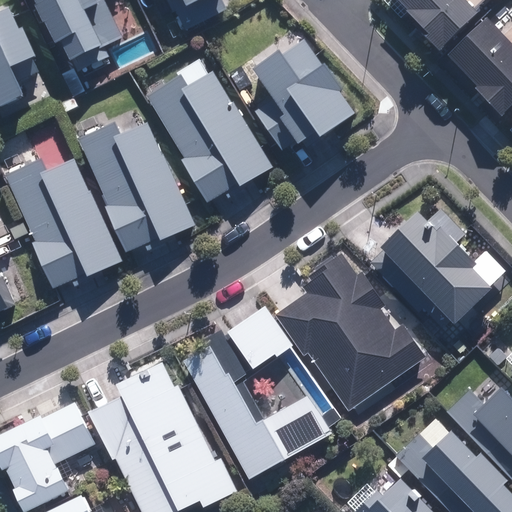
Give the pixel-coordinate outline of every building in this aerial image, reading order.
[(33,0),(58,51),(64,48),(73,68),(76,67),(88,61),(88,62),(88,64),(89,65),(89,67),(90,68),(91,69),(92,70),(93,71),(94,72),(95,73),(97,73),(98,74),(99,74),(101,74),(102,74),(104,73),(105,73),(106,72),(108,72),(109,71),(110,70),(111,68),(111,67),(112,66),(112,65),(113,63),(113,62),(113,60),(112,59),(112,57),(111,56),(111,55),(110,54),(109,53),(108,52),(125,43),(105,0),(104,0),(33,0)] [(184,0),(189,11),(216,0),(184,0)] [(388,0),(429,41),(426,44),(440,59),(480,20),(474,15),(488,0),(492,0),(497,4),(500,0),(388,0)] [(0,114),(28,103),(16,76),(15,73),(41,62),(27,30),(22,32),(14,13),(0,18),(0,114)] [(474,93),(502,120),(511,109),(511,25),(502,35),(488,22),(449,62),(477,89),(474,93)] [(272,104),(256,114),(281,154),(296,145),(299,150),(317,139),(322,147),(358,120),(307,41),(253,75),(272,104)] [(60,106),(66,117),(82,110),(77,99),(88,94),(76,70),(74,71),(63,76),(74,99),(60,106)] [(182,77),(148,97),(186,162),(182,165),(207,207),(239,188),(242,192),(275,173),(218,74),(190,90),(182,77)] [(118,127),(82,142),(110,209),(106,211),(125,257),(158,243),(195,227),(153,126),(123,138),(118,127)] [(32,245),(52,293),(86,279),(88,282),(123,267),(79,161),(49,174),(45,166),(9,181),(35,243),(32,245)] [(426,319),(436,310),(453,327),(491,291),(470,269),(475,265),(455,244),(466,235),(441,209),(426,223),(419,215),(381,251),(383,253),(373,263),(426,319)] [(425,360),(343,253),(305,284),(310,290),(275,318),(295,346),(304,358),(308,355),(348,413),(425,360)] [(0,319),(19,311),(2,273),(0,273),(0,319)] [(266,305),(226,333),(253,371),(275,356),(277,359),(295,346),(275,318),(266,305)] [(248,481),(333,438),(311,396),(268,419),(222,330),(205,339),(210,348),(182,361),(248,481)] [(179,386),(174,388),(164,366),(118,387),(177,511),(199,501),(202,509),(238,493),(196,412),(192,414),(179,386)] [(91,400),(94,409),(88,412),(112,462),(117,460),(141,511),(175,511),(177,511),(118,387),(91,400)] [(511,400),(500,389),(482,406),(468,390),(446,411),(511,481),(511,400)] [(0,437),(0,467),(2,472),(7,470),(17,490),(11,492),(20,511),(27,511),(69,492),(56,464),(96,445),(76,402),(0,437)] [(511,511),(511,496),(503,487),(508,482),(479,453),(475,458),(436,418),(395,458),(448,511),(511,511)] [(432,511),(401,479),(383,497),(377,491),(354,511),(432,511)] [(92,511),(85,496),(48,511),(92,511)]
